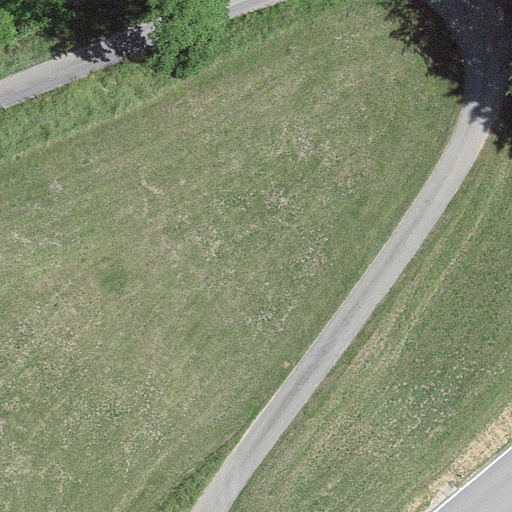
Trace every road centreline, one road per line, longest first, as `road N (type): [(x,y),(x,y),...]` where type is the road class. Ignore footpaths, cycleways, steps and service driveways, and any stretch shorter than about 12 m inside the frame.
road 1 (unclassified): [(210,511),(377,284),(476,121),(484,99),(483,42),(450,0)]
road 2 (unclassified): [(239,0),(0,97)]
